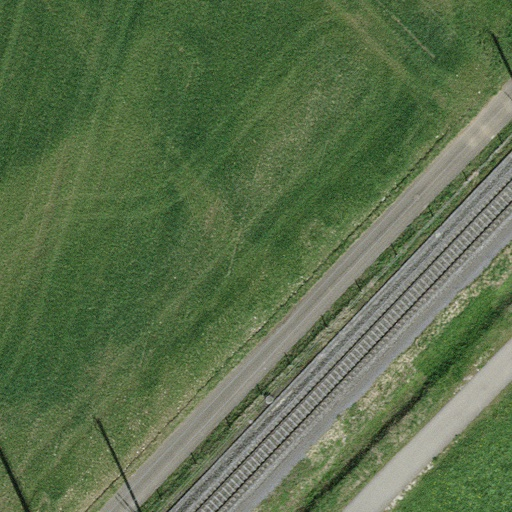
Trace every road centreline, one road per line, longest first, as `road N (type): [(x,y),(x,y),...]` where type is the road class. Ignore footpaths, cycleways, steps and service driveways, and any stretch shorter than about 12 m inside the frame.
road 1 (track): [(511,95),(113,511)]
road 2 (track): [(511,351),(357,511)]
